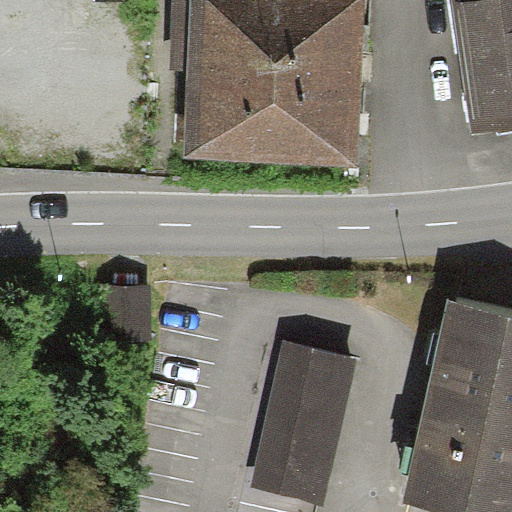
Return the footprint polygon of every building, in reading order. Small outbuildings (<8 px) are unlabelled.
[(356,166),(364,0),(198,0),(190,158),(356,166)] [(511,0),(451,0),(459,56),(468,54),(478,136),(511,131),(511,0)] [(150,272),(100,273),(100,330),(150,330),(150,272)] [(511,511),(511,296),(450,284),(407,490),(511,511)] [(356,336),(288,319),(251,469),(320,486),(356,336)]
